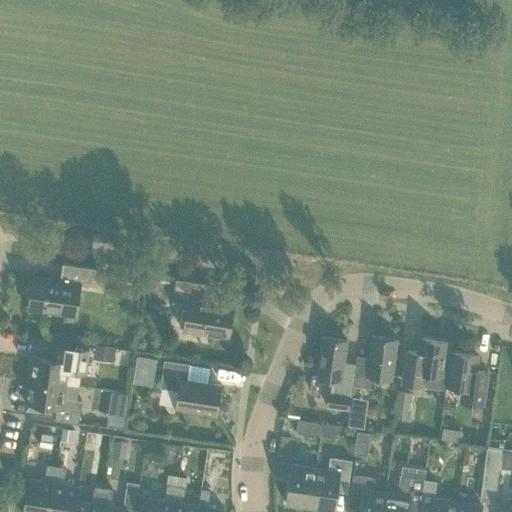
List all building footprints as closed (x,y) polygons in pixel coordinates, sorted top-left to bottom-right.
[(99,285),(102,267),(71,263),(68,280),(35,275),(30,306),(82,314),(86,283),(99,285)] [(229,336),(234,303),(211,299),(214,283),(178,277),(173,300),(189,302),(184,328),(229,336)] [(356,360),(351,395),(352,385),(373,388),(375,376),(391,378),(397,338),(371,335),(368,361),(356,360)] [(350,395),(351,395),(354,368),(343,366),(347,339),(321,336),(316,375),(332,378),(330,391),(327,391),(325,406),(348,409),(350,395)] [(406,350),(402,378),(446,384),(447,375),(449,362),(450,350),(445,349),(446,340),(421,336),(418,351),(406,350)] [(109,359),(112,346),(93,342),(90,354),(109,359)] [(89,349),(65,346),(63,359),(31,354),(28,378),(78,385),(80,371),(85,372),(89,349)] [(447,375),(446,384),(462,386),(461,396),(482,399),(486,371),(474,369),(476,353),(450,350),(449,362),(447,375)] [(217,411),(222,382),(189,377),(191,361),(166,357),(161,384),(180,387),(177,404),(217,411)] [(78,385),(28,378),(24,401),(56,406),(54,419),(78,422),(81,400),(76,399),(78,385)] [(322,421),(297,417),(295,431),(320,435),(322,421)] [(333,436),(337,423),(324,420),(320,433),(333,436)] [(60,438),(72,440),(74,429),(62,427),(60,438)] [(51,447),(53,433),(41,431),(39,445),(51,447)] [(0,457),(14,458),(15,437),(0,436),(0,457)] [(126,441),(114,439),(112,451),(125,452),(126,441)] [(327,468),(315,467),(309,506),(333,509),(337,484),(347,485),(351,459),(329,456),(327,468)] [(309,506),(315,467),(291,463),(285,502),(309,506)] [(22,511),(47,511),(55,465),(46,464),(44,479),(28,477),(22,511)] [(47,511),(73,511),(76,500),(78,485),(62,482),(65,467),(55,465),(47,511)] [(496,488),(506,488),(507,470),(497,469),(496,488)] [(381,511),(385,491),(372,489),(374,477),(352,474),(349,499),(359,501),(357,511),(381,511)] [(397,492),(385,491),(381,511),(406,511),(407,507),(419,508),(423,479),(423,477),(399,474),(397,492)] [(435,480),(423,479),(419,508),(431,510),(430,511),(455,511),(457,501),(433,497),(435,480)] [(145,511),(170,511),(175,485),(166,483),(164,498),(148,496),(145,511)] [(481,484),(479,499),(494,501),(496,486),(481,484)] [(170,511),(196,511),(197,505),(182,502),(185,486),(175,485),(170,511)] [(99,511),(103,487),(93,486),(91,502),(76,500),(73,511),(99,511)] [(112,489),(103,487),(99,511),(124,511),(126,507),(110,504),(112,489)] [(200,488),(197,505),(198,505),(196,511),(222,511),(223,508),(207,505),(209,490),(200,488)] [(480,511),(481,504),(457,501),(455,511),(480,511)]
